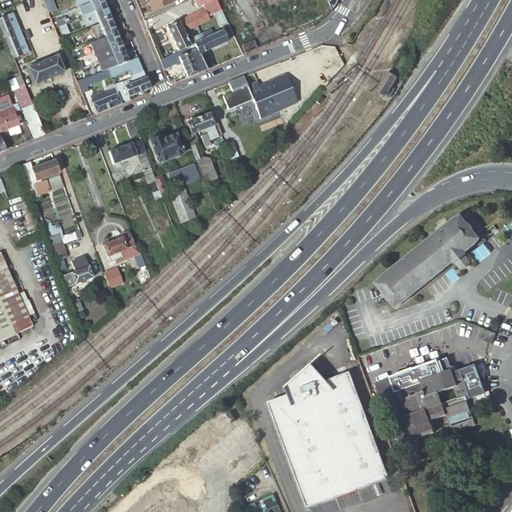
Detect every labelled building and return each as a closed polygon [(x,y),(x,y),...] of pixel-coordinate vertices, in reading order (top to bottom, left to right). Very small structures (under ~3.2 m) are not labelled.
[(94,12),(105,7),(102,0),(93,0),(90,2),(94,12)] [(145,0),(147,3),(149,3),(153,11),(172,3),(170,0),(145,0)] [(327,0),(331,10),(332,10),(335,6),(338,0),(327,0)] [(83,17),(94,12),(90,2),(79,7),(83,17)] [(98,22),(109,17),(105,7),(94,12),(83,17),(87,26),(98,22)] [(167,27),(178,51),(186,48),(190,46),(187,39),(186,37),(183,31),(188,28),(208,19),(207,17),(203,9),(167,27)] [(221,27),(228,23),(222,10),(215,14),(221,27)] [(4,13),(0,15),(0,28),(13,59),(21,56),(4,13)] [(207,17),(208,19),(211,25),(216,22),(213,16),(213,17),(212,14),(207,17)] [(65,17),(57,20),(59,27),(66,24),(68,23),(65,17)] [(116,32),(110,19),(99,24),(105,37),(116,32)] [(64,37),(70,34),(66,24),(59,27),(64,37)] [(91,28),(96,41),(105,37),(99,24),(91,28)] [(183,31),(186,37),(191,35),(188,28),(183,31)] [(195,44),(199,54),(227,41),(222,29),(214,33),(213,31),(212,32),(211,30),(201,35),(200,33),(187,39),(190,46),(195,44)] [(120,42),(116,32),(105,37),(96,41),(100,51),(120,42)] [(70,52),(77,49),(72,36),(65,40),(70,52)] [(100,51),(96,41),(89,44),(93,54),(100,51)] [(123,51),(120,42),(100,51),(103,60),(123,51)] [(246,54),(257,49),(255,42),(243,47),(246,54)] [(187,78),(206,70),(199,54),(195,44),(190,46),(186,48),(188,53),(178,57),(180,62),(187,78)] [(178,51),(160,60),(164,70),(180,62),(178,57),(188,53),(186,48),(178,51)] [(103,60),(100,51),(93,54),(96,63),(103,60)] [(128,61),(123,51),(103,60),(107,69),(116,65),(117,66),(125,63),(128,62),(128,61)] [(63,74),(57,57),(27,70),(34,86),(63,74)] [(150,89),(137,58),(128,61),(128,62),(125,63),(131,76),(135,74),(138,81),(124,86),(128,97),(150,89)] [(107,69),(81,80),(77,82),(82,94),(89,91),(87,86),(110,76),(107,69)] [(396,78),(388,73),(378,91),(387,96),(396,78)] [(257,83),(247,87),(252,101),(262,126),(281,118),(277,110),(295,102),(285,77),(258,87),(257,83)] [(228,110),(252,101),(247,87),(243,78),(228,84),(231,93),(223,97),(228,110)] [(96,115),(122,105),(116,90),(113,84),(107,87),(108,90),(108,91),(108,92),(105,93),(107,97),(105,97),(104,94),(97,97),(91,99),(91,102),(96,115)] [(130,101),(128,97),(124,86),(116,90),(122,105),(130,101)] [(34,139),(45,135),(25,87),(14,91),(34,139)] [(0,132),(19,125),(8,96),(0,98),(0,132)] [(217,138),(208,115),(186,124),(191,135),(205,130),(209,141),(217,138)] [(134,122),(125,125),(129,137),(138,134),(134,122)] [(191,150),(190,147),(186,137),(178,140),(176,136),(162,141),(160,138),(148,142),(157,165),(183,155),(183,153),(191,150)] [(108,152),(113,166),(145,154),(141,141),(108,152)] [(224,147),(230,161),(237,158),(232,144),(224,147)] [(191,150),(195,161),(196,160),(206,186),(215,182),(207,162),(201,157),(197,145),(190,147),(191,150)] [(59,177),(54,162),(35,170),(40,184),(45,183),(59,178),(59,177)] [(22,168),(29,188),(33,187),(37,197),(48,193),(45,183),(40,184),(35,170),(32,171),(30,165),(22,168)] [(196,180),(191,165),(166,175),(171,190),(169,191),(172,199),(170,200),(179,225),(194,219),(181,187),(196,180)] [(155,180),(162,198),(169,196),(162,177),(155,180)] [(476,246),(480,241),(474,233),(474,230),(471,226),(468,225),(462,217),(456,221),(451,226),(445,229),(444,228),(433,237),(434,238),(430,243),(424,246),(419,251),(413,254),(409,259),(403,263),(398,268),(392,271),(388,276),(382,279),(377,284),(383,292),(384,296),(387,299),(390,300),(396,308),(402,305),(406,300),(412,297),(417,292),(423,288),(427,283),(433,280),(438,275),(444,272),(448,267),(454,263),(456,265),(467,256),(465,255),(470,250),(476,246)] [(121,237),(102,244),(108,261),(114,259),(115,262),(134,255),(139,267),(141,266),(144,265),(138,251),(134,241),(133,239),(131,240),(128,234),(127,230),(119,233),(121,237)] [(59,235),(48,240),(51,250),(62,246),(59,235)] [(51,250),(56,263),(67,258),(62,246),(51,250)] [(467,256),(456,265),(461,272),(472,263),(467,256)] [(92,279),(85,261),(71,266),(74,273),(63,277),(67,289),(92,279)] [(0,347),(31,333),(0,263),(0,347)] [(117,270),(104,275),(109,290),(122,285),(117,270)] [(492,343),(495,333),(487,330),(483,338),(492,343)] [(389,477),(350,372),(327,380),(312,363),(286,387),(288,394),(268,402),(307,507),(389,477)] [(414,371),(377,385),(386,408),(401,403),(403,409),(405,416),(407,419),(408,418),(416,440),(436,433),(432,421),(447,416),(453,432),(476,423),(466,397),(472,394),(468,383),(466,377),(463,369),(455,372),(453,369),(422,380),(423,383),(419,385),(414,371)] [(405,416),(403,409),(392,413),(395,420),(405,416)] [(403,423),(395,426),(398,432),(405,429),(403,423)] [(398,432),(395,426),(393,427),(403,455),(413,451),(405,429),(398,432)] [(177,511),(158,493),(139,511),(177,511)] [(279,506),(274,494),(263,499),(268,510),(279,506)] [(265,505),(263,499),(255,502),(256,505),(253,507),(254,510),(265,505)] [(242,508),(243,511),(249,511),(251,511),(250,508),(253,507),(256,505),(255,502),(242,508)]
